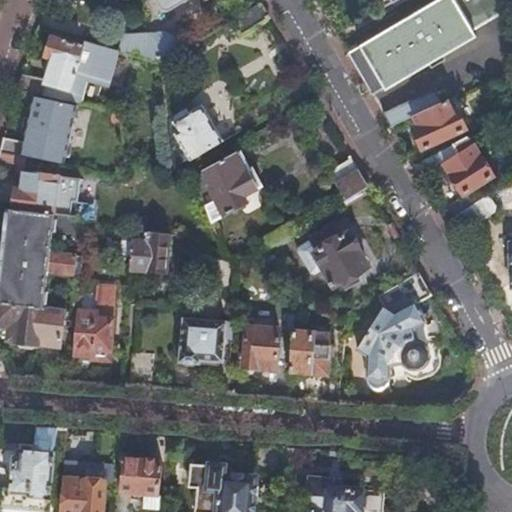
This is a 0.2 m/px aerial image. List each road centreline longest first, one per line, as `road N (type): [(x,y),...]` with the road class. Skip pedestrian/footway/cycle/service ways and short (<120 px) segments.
road 1 (residential): [(0,393),(474,430)]
road 2 (residential): [(288,0),(510,384)]
